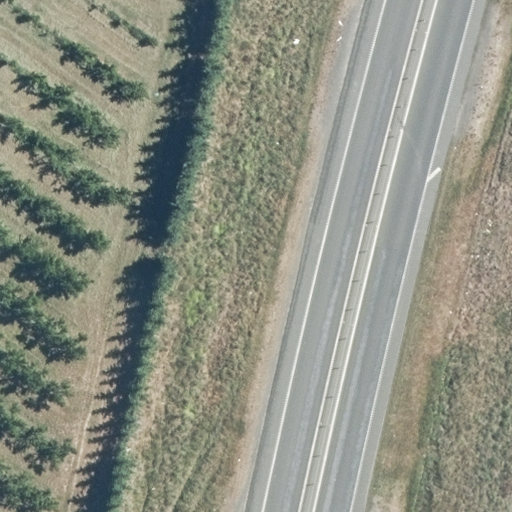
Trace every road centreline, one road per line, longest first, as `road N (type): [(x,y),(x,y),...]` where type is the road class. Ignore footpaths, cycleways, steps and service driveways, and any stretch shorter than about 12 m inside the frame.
road 1 (trunk): [(287,511),(414,0)]
road 2 (trunk): [(448,0),(331,511)]
